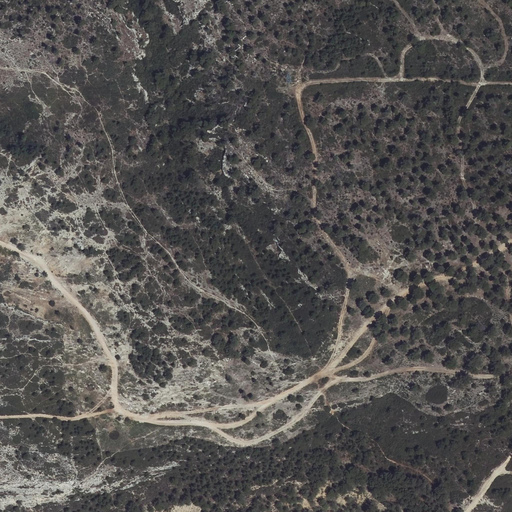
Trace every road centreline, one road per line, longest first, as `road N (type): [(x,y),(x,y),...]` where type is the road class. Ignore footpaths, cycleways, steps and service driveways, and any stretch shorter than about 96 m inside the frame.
road 1 (track): [(334,382),(294,420),(256,441),(238,444),(215,428),(132,416),(112,400),(115,358),(85,307),(62,292),(44,263),(0,240)]
road 2 (track): [(511,243),(390,303),(332,365),(334,382)]
road 3 (track): [(334,382),(404,368),(490,378),(511,372)]
road 4 (track): [(206,426),(235,425),(332,365)]
road 5 (track): [(141,418),(273,401)]
road 6 (track): [(120,410),(0,417)]
